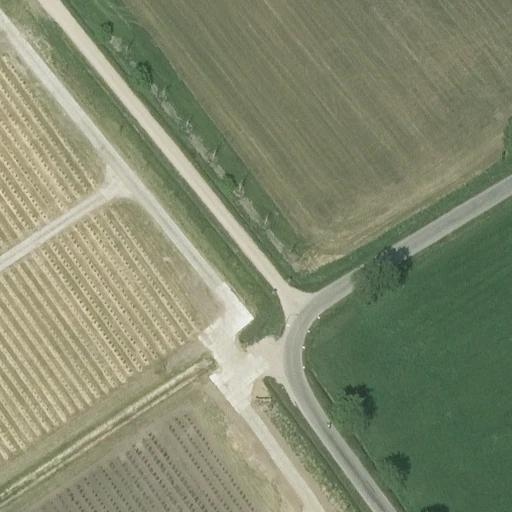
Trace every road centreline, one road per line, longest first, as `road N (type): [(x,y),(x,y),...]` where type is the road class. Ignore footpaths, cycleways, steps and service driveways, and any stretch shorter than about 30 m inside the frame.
road 1 (unclassified): [(385,511),(299,396),(292,335),(316,303),(511,185)]
road 2 (track): [(303,314),(47,0)]
